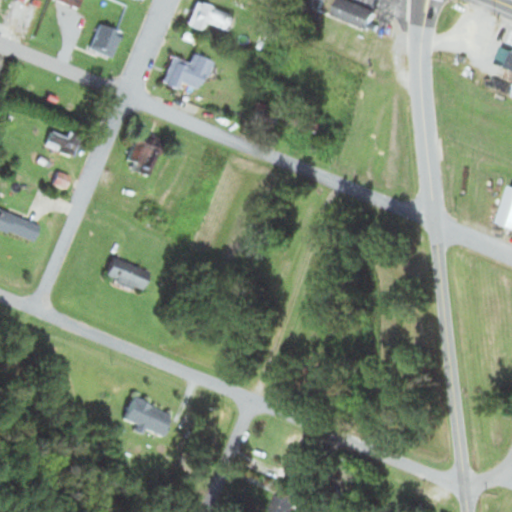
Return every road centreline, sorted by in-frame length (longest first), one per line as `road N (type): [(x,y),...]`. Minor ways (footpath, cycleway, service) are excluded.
road 1 (residential): [(465,511),(417,80),(425,0)]
road 2 (residential): [(463,486),(0,294)]
road 3 (residential): [(433,221),(0,40)]
road 4 (residential): [(37,310),(168,0)]
road 5 (track): [(337,183),(254,403)]
road 6 (residential): [(254,403),(196,511)]
